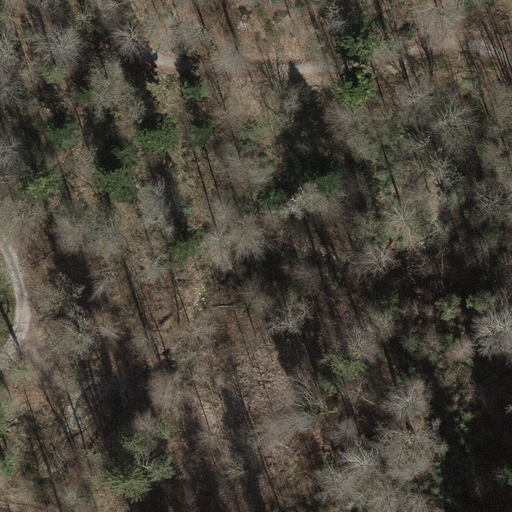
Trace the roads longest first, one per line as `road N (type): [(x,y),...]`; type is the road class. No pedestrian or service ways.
road 1 (track): [(511,58),(479,38),(384,61),(210,67),(155,57),(113,0)]
road 2 (track): [(0,219),(30,292),(0,363)]
